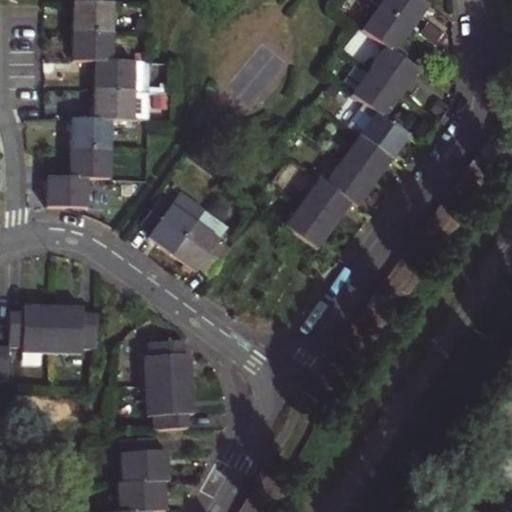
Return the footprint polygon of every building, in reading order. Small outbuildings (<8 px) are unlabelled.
[(423,14),(428,7),(418,0),(384,0),(380,6),(411,30),(423,14)] [(71,32),(111,34),(112,6),(71,5),(71,23),(71,32)] [(380,6),(361,31),(386,49),(393,54),(404,39),(411,30),(380,6)] [(102,65),(111,65),(111,34),(71,32),(70,53),(70,63),(76,64),(92,64),(102,65)] [(393,54),(386,49),(368,72),(400,96),(412,80),(417,72),(393,54)] [(102,65),(92,64),(91,85),(90,92),(131,94),(132,66),(111,65),(102,65)] [(400,96),(368,72),(350,95),(374,113),(383,119),(396,101),(400,96)] [(130,122),(131,94),(90,92),(90,107),(89,120),(107,122),(117,122),(130,122)] [(383,119),(374,113),(357,136),(389,161),(398,149),(407,137),(383,119)] [(89,120),(67,119),(67,137),(66,148),(106,150),(107,122),(89,120)] [(389,161),(357,136),(339,160),(372,185),(382,170),(389,161)] [(65,177),(83,178),(105,179),(106,150),(66,148),(66,168),(65,177)] [(339,160),(322,183),(349,203),(355,208),(365,194),(372,185),(339,160)] [(65,177),(44,177),(44,193),(43,207),(83,208),(83,178),(65,177)] [(298,203),(331,228),(343,213),(349,203),(322,183),(316,179),(298,203)] [(172,256),(195,224),(161,198),(140,224),(151,232),(147,237),(159,246),(172,256)] [(326,235),(331,228),(298,203),(281,227),(315,251),(326,235)] [(229,250),(195,224),(172,256),(182,264),(194,273),(198,268),(209,276),(229,250)] [(19,316),(4,315),(3,350),(18,350),(18,355),(44,356),(76,356),(76,352),(90,352),(91,317),(77,316),(78,311),(69,311),(32,310),(19,309),(19,316)] [(180,353),(179,342),(145,345),(146,356),(141,356),(144,416),(149,415),(151,429),(185,427),(184,413),(190,412),(190,401),(187,362),(186,353),(180,353)] [(147,511),(161,510),(160,496),(159,480),(164,480),(163,463),(163,448),(151,449),(151,436),(118,438),(113,438),(116,483),(113,483),(115,511),(147,511)]
